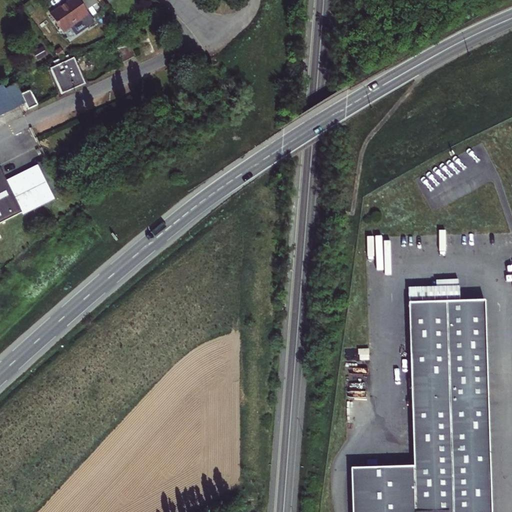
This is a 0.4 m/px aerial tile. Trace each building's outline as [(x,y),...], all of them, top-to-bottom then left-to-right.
[(79,0),(71,0),(50,15),(63,33),(72,26),(78,34),(95,22),(86,11),(79,0)] [(97,0),(79,0),(86,11),(98,2),(98,1),(97,0)] [(164,33),(169,30),(165,24),(160,27),(164,33)] [(116,49),(123,62),(135,57),(129,43),(116,49)] [(46,54),(42,48),(33,54),(37,60),(46,54)] [(55,51),(60,58),(65,55),(60,48),(55,51)] [(78,87),(85,84),(73,58),(63,63),(71,83),(75,81),(78,87)] [(56,66),(50,69),(61,95),(78,87),(75,81),(71,83),(63,63),(56,66)] [(0,116),(17,108),(25,104),(28,110),(37,106),(30,91),(22,95),(17,84),(6,89),(3,85),(0,86),(0,116)] [(0,223),(51,198),(36,168),(24,174),(24,172),(17,175),(18,177),(7,183),(0,169),(0,238),(1,238),(0,236),(0,223)] [(459,286),(407,288),(408,303),(459,301),(459,286)] [(491,511),(485,301),(459,301),(408,303),(413,467),(350,469),(351,511),(491,511)]
